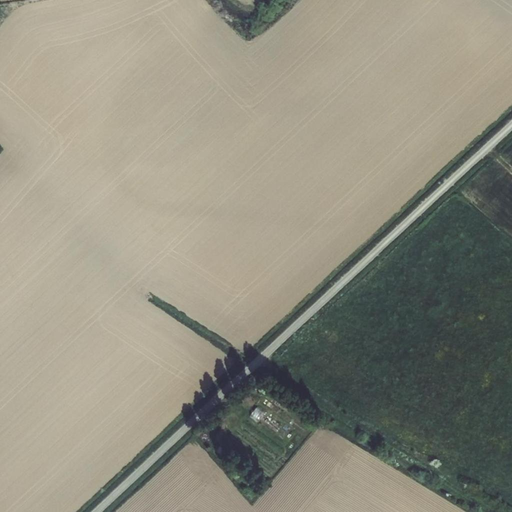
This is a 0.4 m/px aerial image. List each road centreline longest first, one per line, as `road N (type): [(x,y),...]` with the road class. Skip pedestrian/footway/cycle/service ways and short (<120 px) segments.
road 1 (unclassified): [(95,511),(511,124)]
road 2 (track): [(494,511),(259,359)]
